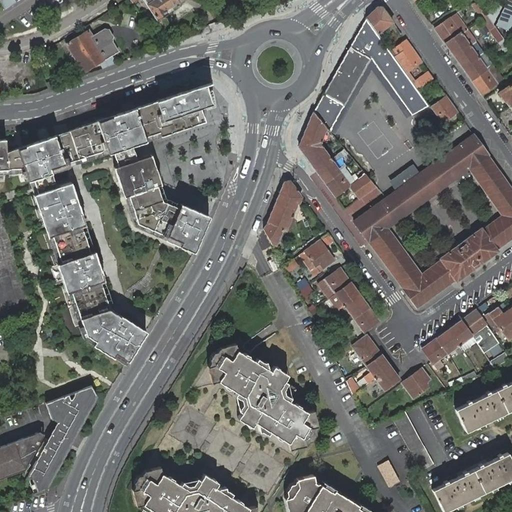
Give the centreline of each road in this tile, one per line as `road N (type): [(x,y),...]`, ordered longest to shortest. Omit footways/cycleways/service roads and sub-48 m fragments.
road 1 (tertiary): [(81,510),(112,434),(211,272),(254,165)]
road 2 (residential): [(511,256),(418,327),(298,170),(268,152)]
road 3 (residential): [(398,0),(511,164)]
road 4 (tertiary): [(0,112),(50,104),(164,63)]
